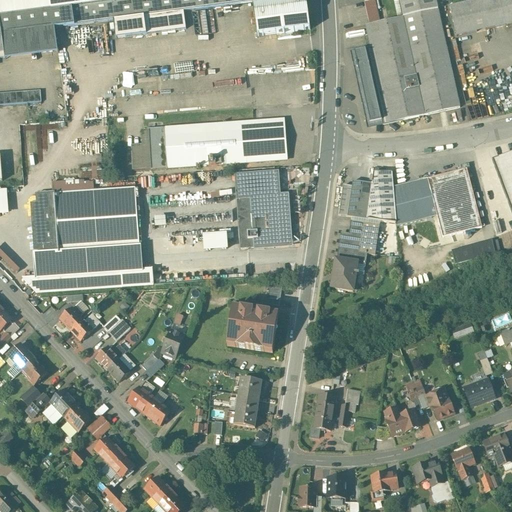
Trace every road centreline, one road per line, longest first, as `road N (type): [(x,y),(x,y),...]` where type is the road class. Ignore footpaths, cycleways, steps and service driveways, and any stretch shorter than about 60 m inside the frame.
road 1 (unclassified): [(328,147),(279,457)]
road 2 (residential): [(279,457),(372,460),(511,414)]
road 3 (residential): [(0,281),(159,453)]
road 4 (unclassified): [(328,147),(414,146),(511,125)]
road 5 (unclassified): [(328,0),(328,147)]
road 6 (residential): [(159,453),(279,457)]
